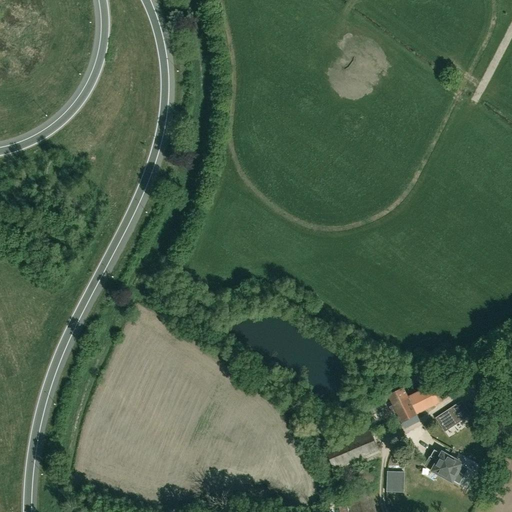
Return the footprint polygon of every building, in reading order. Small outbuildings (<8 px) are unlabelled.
[(396,414),(401,423),(417,415),(416,414),(439,403),(431,385),(408,396),(403,387),(387,395),(388,396),(362,409),(371,427),(396,414)] [(445,432),(469,417),(460,403),(436,419),(445,432)] [(333,470),(379,451),(370,429),(324,449),(333,470)] [(451,481),(461,464),(442,453),(432,470),(451,481)] [(356,480),(370,488),(377,476),(367,469),(365,471),(362,470),(356,480)] [(397,472),(387,472),(386,492),(396,492),(397,472)] [(375,511),(371,492),(336,501),(339,511),(375,511)]
